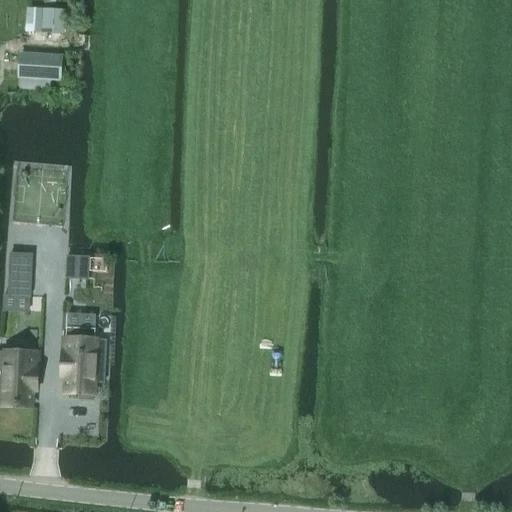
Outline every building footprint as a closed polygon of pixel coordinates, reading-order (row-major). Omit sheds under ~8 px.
[(18,79),(61,82),(63,56),(19,53),(18,79)] [(66,256),(65,280),(90,281),(91,257),(66,256)] [(33,275),(9,274),(8,298),(32,299),(33,275)] [(64,354),(63,365),(67,365),(66,393),(80,394),(80,399),(94,400),(95,383),(104,383),(105,366),(95,366),(97,340),(94,340),(95,330),(68,329),(67,339),(65,339),(64,354)] [(0,376),(0,394),(4,394),(3,407),(31,408),(33,380),(37,380),(38,369),(37,368),(38,354),(6,352),(5,377),(0,376)]
